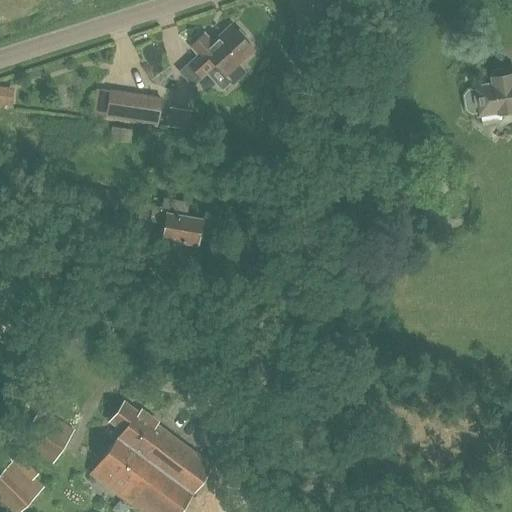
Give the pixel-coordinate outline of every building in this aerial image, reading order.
[(213,41),(204,31),(187,45),(197,56),(179,72),(190,84),(215,61),(235,83),(249,70),(240,60),(251,50),(246,44),(249,41),(238,30),(235,32),(230,26),(213,41)] [(511,73),(493,76),(494,82),(474,86),(474,88),(469,89),(465,95),(467,108),(473,112),(479,111),(480,115),(511,109),(511,73)] [(160,98),(109,90),(106,113),(157,121),(160,98)] [(191,110),(169,108),(167,127),(188,129),(191,110)] [(111,127),(109,140),(130,143),(132,130),(111,127)] [(116,213),(119,193),(85,187),(82,206),(116,213)] [(162,208),(141,204),(138,218),(151,220),(167,223),(164,237),(197,243),(201,218),(186,216),(188,202),(164,198),(162,208)] [(178,511),(212,466),(124,402),(110,420),(122,429),(90,472),(144,511),(178,511)] [(39,407),(18,442),(53,463),(74,429),(39,407)] [(35,477),(38,474),(18,455),(0,472),(0,511),(18,511),(44,486),(35,477)]
